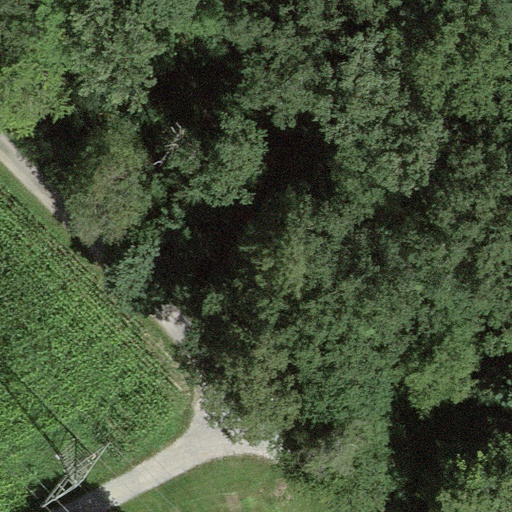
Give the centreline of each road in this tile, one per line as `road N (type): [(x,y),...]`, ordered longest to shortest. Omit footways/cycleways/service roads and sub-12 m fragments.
road 1 (track): [(0,177),(243,420)]
road 2 (track): [(60,511),(243,420)]
road 3 (track): [(243,420),(334,511)]
